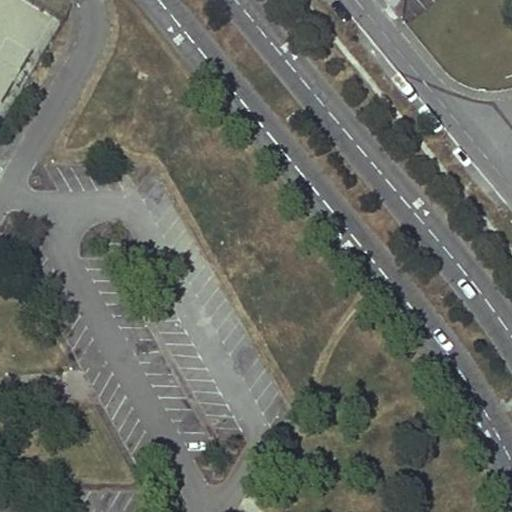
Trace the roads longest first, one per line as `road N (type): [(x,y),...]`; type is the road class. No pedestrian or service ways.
road 1 (tertiary): [(171,0),(413,287),(511,437)]
road 2 (tertiary): [(511,350),(231,0)]
road 3 (unclassified): [(511,182),(359,0)]
road 4 (residential): [(87,0),(94,14),(87,51),(0,202)]
